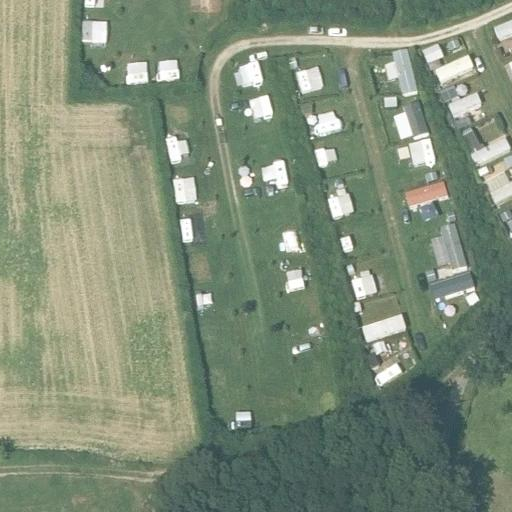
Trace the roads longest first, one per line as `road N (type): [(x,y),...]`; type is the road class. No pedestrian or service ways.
road 1 (track): [(0,467),(173,478),(256,469),(360,437),(470,364)]
road 2 (unclassified): [(420,511),(460,384),(511,309)]
